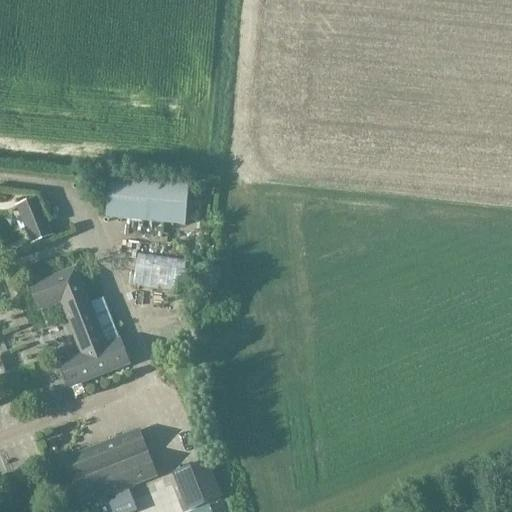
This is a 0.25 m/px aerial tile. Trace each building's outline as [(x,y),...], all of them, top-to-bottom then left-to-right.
[(109,177),(105,218),(184,226),(188,185),(109,177)] [(37,197),(19,205),(36,244),(53,237),(37,197)] [(182,293),(188,259),(138,252),(133,286),(182,293)] [(84,355),(62,364),(71,386),(131,363),(122,340),(121,341),(107,306),(93,312),(76,269),(31,286),(40,309),(62,300),(84,355)] [(58,511),(85,511),(84,507),(158,476),(140,430),(65,461),(76,488),(66,492),(64,489),(53,493),(60,511),(58,511)] [(207,461),(175,473),(189,510),(221,497),(207,461)] [(151,499),(170,499),(170,486),(151,486),(151,499)] [(51,511),(48,506),(41,503),(30,508),(27,511),(51,511)]
